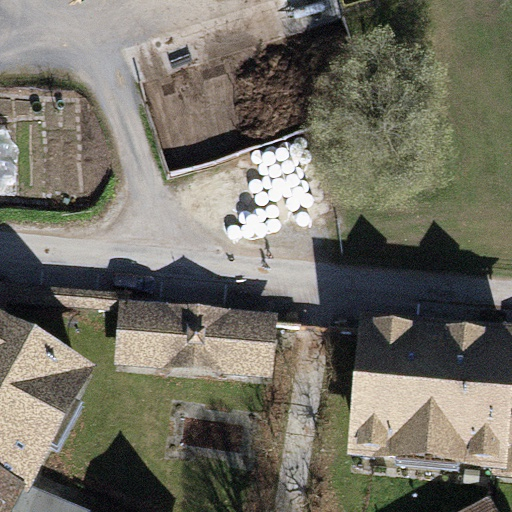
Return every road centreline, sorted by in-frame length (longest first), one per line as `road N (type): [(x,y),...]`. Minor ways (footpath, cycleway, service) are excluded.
road 1 (track): [(511,294),(0,246)]
road 2 (track): [(164,261),(110,62),(31,0)]
road 3 (track): [(323,276),(290,511)]
